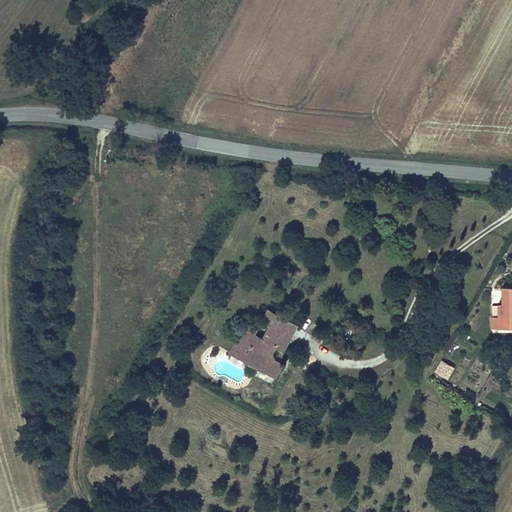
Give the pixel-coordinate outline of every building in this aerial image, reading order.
[(497,305),(497,328),(511,327),(511,287),(501,288),(500,305),(497,305)] [(271,363),(270,355),(267,353),(271,346),(274,347),(281,351),(294,328),(266,312),(259,324),(268,328),(260,342),(252,337),(254,333),(243,326),(235,343),(242,347),(237,357),(257,368),(255,372),(264,376),(271,363)] [(235,343),(227,357),(255,372),(257,368),(237,357),(242,347),(235,343)] [(434,372),(438,374),(444,363),(441,361),(434,372)] [(271,363),(264,376),(272,381),(279,368),(271,363)] [(446,379),(452,368),(444,363),(438,374),(446,379)]
